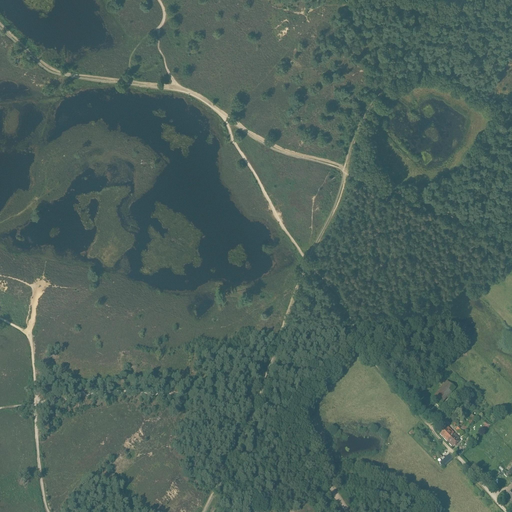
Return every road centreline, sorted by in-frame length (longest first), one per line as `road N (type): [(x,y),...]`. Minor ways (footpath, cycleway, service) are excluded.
road 1 (unknown): [(511,231),(389,181),(277,148),(193,93),(56,71),(0,24)]
road 2 (track): [(511,511),(371,359),(359,331)]
